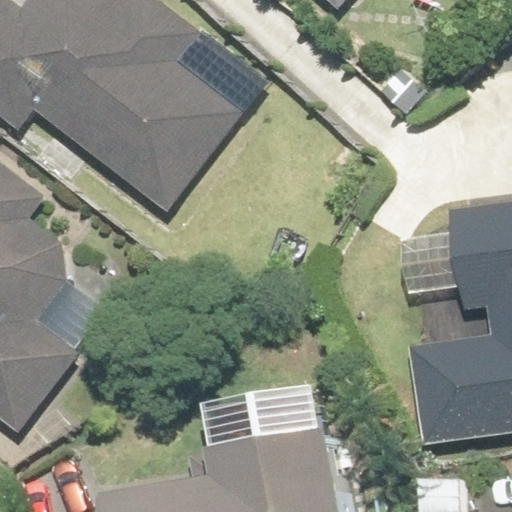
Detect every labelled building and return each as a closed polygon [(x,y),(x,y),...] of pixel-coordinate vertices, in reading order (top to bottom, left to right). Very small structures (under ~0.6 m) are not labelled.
[(9,0),(3,0),(0,3),(0,190),(7,197),(6,197),(86,266),(140,204),(139,203),(181,158),(116,99),(137,75),(77,23),(58,45),(9,0)] [(220,0),(277,48),(318,0),(220,0)] [(401,378),(345,384),(357,485),(511,467),(511,102),(465,107),(479,250),(389,260),(401,378)] [(0,336),(41,289),(0,253),(0,418),(11,407),(0,397),(0,336)] [(165,487),(168,511),(290,511),(290,507),(288,508),(281,467),(165,487)]
